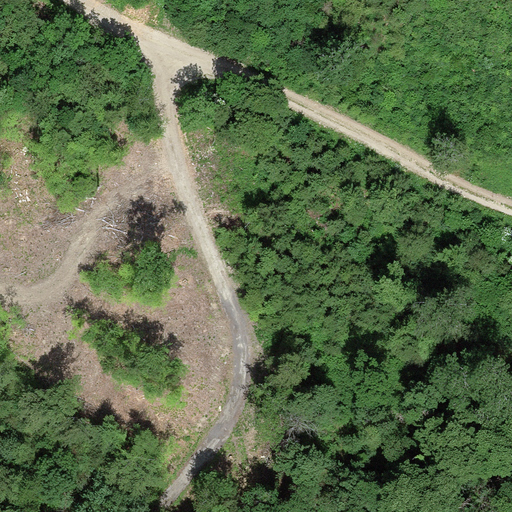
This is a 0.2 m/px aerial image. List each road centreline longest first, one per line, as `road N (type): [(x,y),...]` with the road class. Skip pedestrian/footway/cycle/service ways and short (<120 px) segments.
road 1 (track): [(72,0),(164,49),(177,166),(241,349),(243,378),(231,411),(155,511)]
road 2 (track): [(511,208),(448,186),(288,101),(164,49)]
